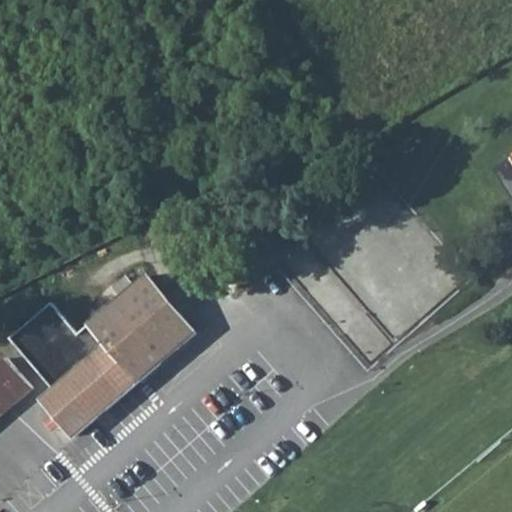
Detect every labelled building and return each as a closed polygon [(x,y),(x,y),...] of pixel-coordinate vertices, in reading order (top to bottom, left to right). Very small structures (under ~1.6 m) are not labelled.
[(511,271),(511,246),(482,276),(494,289),(511,271)] [(116,298),(136,281),(123,267),(104,284),(116,298)] [(51,392),(39,403),(71,439),(190,332),(140,276),(136,281),(116,298),(74,336),(47,305),(6,342),(51,392)] [(0,394),(11,406),(29,391),(3,362),(0,363),(0,394)] [(0,415),(11,406),(0,394),(0,415)]
